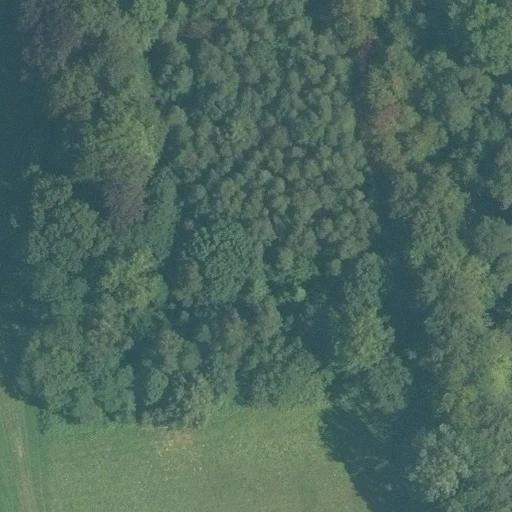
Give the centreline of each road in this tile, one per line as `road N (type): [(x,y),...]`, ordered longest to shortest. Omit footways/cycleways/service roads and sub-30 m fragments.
road 1 (track): [(504,511),(355,0)]
road 2 (track): [(99,209),(79,0)]
